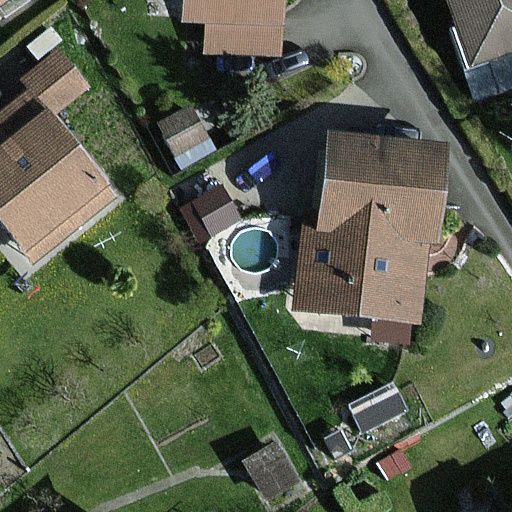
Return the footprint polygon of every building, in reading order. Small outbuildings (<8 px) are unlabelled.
[(21,0),(3,0),(10,9),(21,0)] [(188,0),(188,20),(211,21),(210,49),(278,52),(280,0),(188,0)] [(511,43),(511,0),(454,0),(474,57),(511,43)] [(55,55),(25,80),(33,90),(0,115),(0,221),(35,266),(121,198),(54,113),(83,88),(55,55)] [(205,134),(191,109),(160,125),(174,151),(205,134)] [(328,193),(325,231),(424,240),(435,241),(445,145),(334,134),(328,193)] [(238,218),(221,188),(196,203),(214,232),(238,218)] [(300,306),(416,317),(424,240),(325,231),(308,230),(300,306)] [(294,480),(274,446),(249,460),(269,495),(294,480)]
